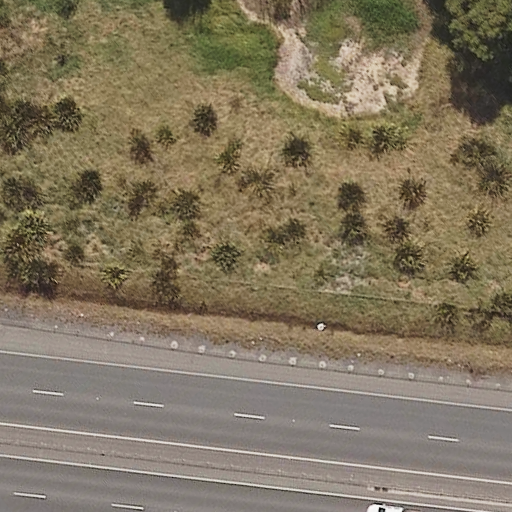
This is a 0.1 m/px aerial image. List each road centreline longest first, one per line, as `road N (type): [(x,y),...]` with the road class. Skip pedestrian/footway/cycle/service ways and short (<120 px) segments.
road 1 (motorway): [(0,367),(511,428)]
road 2 (motorway): [(172,511),(0,492)]
